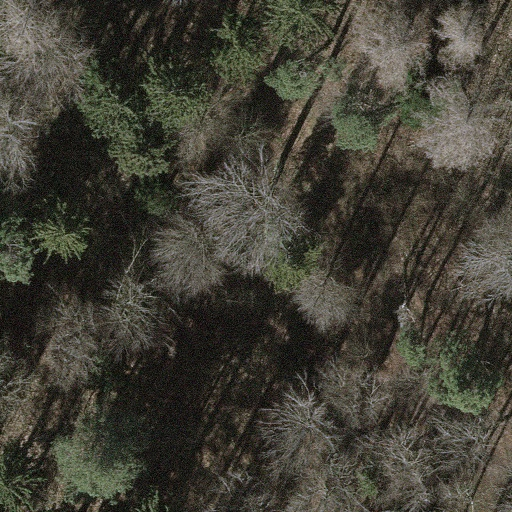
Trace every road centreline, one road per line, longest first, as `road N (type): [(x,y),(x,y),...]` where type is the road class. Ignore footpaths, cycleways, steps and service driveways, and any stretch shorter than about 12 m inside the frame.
road 1 (track): [(272,0),(417,381)]
road 2 (track): [(417,381),(476,457),(511,484)]
